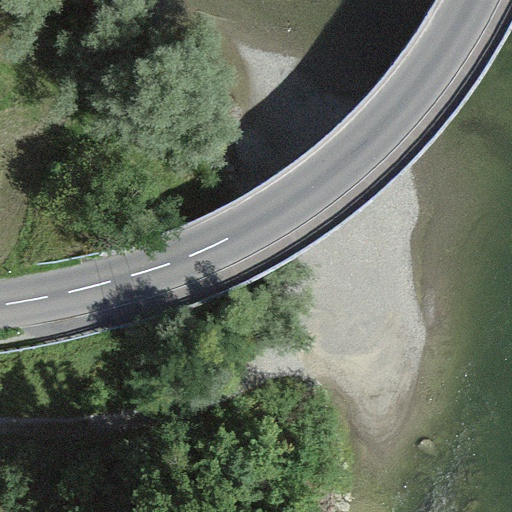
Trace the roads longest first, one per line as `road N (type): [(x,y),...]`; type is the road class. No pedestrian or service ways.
road 1 (unclassified): [(0,306),(114,282),(251,229),(324,182),(404,103),(477,0)]
road 2 (track): [(307,342),(204,400),(71,430),(0,432)]
road 3 (track): [(0,24),(233,177)]
